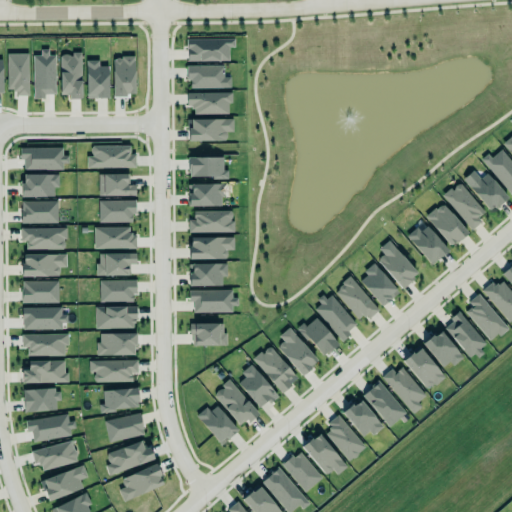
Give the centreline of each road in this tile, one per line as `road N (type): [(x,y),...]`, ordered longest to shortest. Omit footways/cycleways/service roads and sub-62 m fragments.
road 1 (residential): [(511,227),(180,511),(14,497),(0,453),(160,125)]
road 2 (residential): [(158,0),(161,387),(175,446),(204,492)]
road 3 (tertiary): [(0,12),(241,11),(316,0)]
